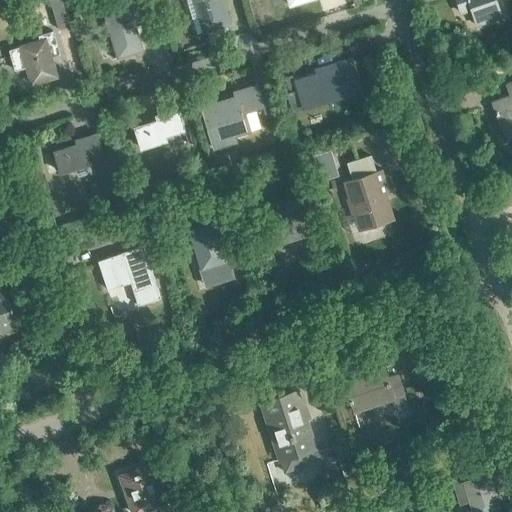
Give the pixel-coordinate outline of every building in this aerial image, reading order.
[(101,0),(100,0),(118,58),(142,50),(134,25),(146,21),(144,16),(146,15),(141,0),(101,0)] [(193,0),(203,31),(228,24),(220,0),(193,0)] [(454,0),(459,12),(469,9),(475,25),(501,16),(495,0),(454,0)] [(66,14),(54,17),(58,29),(70,26),(66,14)] [(20,47),(7,51),(13,72),(26,68),(31,85),(57,76),(49,52),(58,49),(49,19),(40,21),(40,19),(13,27),(20,47)] [(291,74),(283,76),(288,91),(284,92),(290,113),(301,110),(298,101),(322,94),(324,99),(343,94),(344,97),(360,92),(350,58),(320,67),(321,73),(293,81),(291,74)] [(510,96),(491,102),(504,138),(511,135),(511,82),(506,84),(510,96)] [(244,113),(263,107),(256,86),(240,91),(241,96),(214,104),(213,99),(199,103),(213,149),(235,142),(234,137),(249,132),(244,113)] [(136,130),(142,150),(167,142),(165,137),(184,131),(178,111),(156,118),(157,124),(136,130)] [(55,155),(61,175),(85,167),(84,163),(104,156),(97,136),(75,143),(77,149),(55,155)] [(357,231),(394,220),(387,195),(390,194),(382,169),(342,181),(347,197),(345,198),(350,214),(352,214),(357,231)] [(270,205),(281,242),(306,234),(294,198),(270,205)] [(213,223),(189,231),(195,251),(201,249),(207,269),(208,269),(213,283),(232,276),(226,260),(213,223)] [(137,305),(160,298),(142,245),(97,261),(107,290),(130,283),(137,305)] [(0,332),(16,328),(16,329),(17,329),(4,285),(3,285),(4,287),(0,287),(0,332)] [(398,375),(386,379),(383,369),(344,382),(352,410),(392,397),(397,413),(409,409),(398,375)] [(261,402),(284,471),(308,464),(304,450),(313,447),(295,391),(261,402)] [(437,404),(442,418),(455,414),(450,399),(437,404)] [(314,451),(322,478),(338,473),(329,446),(314,451)] [(119,476),(132,511),(137,511),(164,503),(151,465),(119,476)] [(473,511),(489,511),(511,505),(498,465),(485,469),(486,473),(472,478),(470,473),(461,476),(473,511)]
